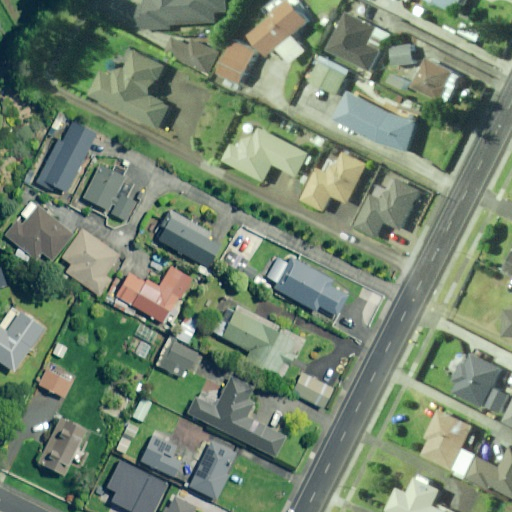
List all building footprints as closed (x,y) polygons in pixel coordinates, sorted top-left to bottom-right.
[(146,0),(147,4),(140,5),(142,26),(142,31),(172,29),(171,25),(215,23),(215,13),(227,12),(226,0),(146,0)] [(313,23),(312,22),(294,0),(292,0),(282,9),(278,4),(276,6),(272,1),(265,8),(274,19),(253,36),(264,48),(271,57),(281,49),(293,64),(309,51),(299,39),(297,36),(313,23)] [(390,0),(386,8),(404,17),(412,0),(390,0)] [(466,6),(468,0),(429,0),(446,8),(457,13),(458,11),(461,3),(466,6)] [(334,18),(338,9),(332,7),(328,16),(334,18)] [(383,51),(381,50),(371,45),(379,28),(365,21),(348,12),(338,32),(329,50),(370,71),(372,72),(383,51)] [(328,27),(332,20),(328,17),(323,23),(328,27)] [(195,46),(179,38),(171,54),(214,75),(224,53),(197,40),(195,46)] [(245,84),(261,50),(239,40),(223,74),(241,83),(245,84)] [(400,66),(416,63),(415,61),(412,45),(392,48),(395,67),(400,66)] [(161,79),(162,80),(169,67),(138,51),(129,70),(126,68),(118,71),(116,76),(105,71),(93,95),(96,97),(144,122),(161,130),(163,126),(173,107),(168,105),(167,104),(168,103),(153,95),(156,90),(160,82),(159,82),(161,79)] [(340,93),(351,72),(322,57),(320,60),(322,61),(312,81),(339,95),(340,93)] [(455,72),(433,61),(428,58),(427,60),(418,79),(413,87),(442,102),(443,100),(449,103),(462,78),(457,75),(454,74),(455,72)] [(389,82),(404,90),(408,82),(393,74),(389,82)] [(395,114),(354,94),(351,92),(342,110),(336,121),(386,146),(410,153),(412,149),(420,122),(419,122),(395,114)] [(61,122),(63,119),(65,114),(57,110),(53,118),(55,118),(61,122)] [(94,133),(72,122),(69,121),(68,122),(65,130),(60,140),(56,139),(55,138),(48,151),(43,161),(33,180),(50,188),(52,185),(64,191),(75,170),(77,171),(79,167),(77,166),(83,154),(85,150),(94,133)] [(242,133),(250,136),(254,128),(247,124),(242,133)] [(297,134),(300,127),(293,124),(290,131),(297,134)] [(279,137),(272,134),(263,129),(258,138),(256,137),(247,138),(242,148),(236,145),(234,144),(225,161),(266,182),(275,164),(278,166),(296,175),(299,177),(311,154),(297,147),(293,144),(279,137)] [(317,142),(324,147),(327,141),(320,137),(319,138),(317,142)] [(366,172),(369,165),(346,153),(340,164),(339,164),(334,166),(330,174),(320,168),(304,201),(326,212),(334,196),(350,204),(352,199),(366,172)] [(122,176),(110,169),(97,163),(84,190),(81,196),(106,209),(109,202),(113,204),(109,213),(111,213),(123,220),(133,201),(119,193),(116,198),(113,196),(123,176),(122,176)] [(27,169),(22,179),(28,182),(33,172),(27,169)] [(403,231),(419,198),(422,191),(399,179),(393,190),(387,193),(383,200),(373,195),(357,228),(380,239),(380,238),(387,223),(403,231)] [(78,195),(82,189),(77,186),(74,193),(78,195)] [(57,221),(37,205),(35,203),(19,223),(17,221),(13,218),(1,233),(16,246),(33,259),(39,251),(50,260),(71,233),(57,221)] [(196,225),(190,222),(167,208),(158,224),(161,227),(155,238),(206,267),(210,260),(219,244),(207,237),(209,232),(196,225)] [(103,274),(109,266),(117,254),(79,227),(73,235),(58,256),(65,261),(67,262),(68,263),(62,270),(67,274),(97,295),(109,279),(103,274)] [(346,295),(342,292),(328,284),(331,279),(289,255),(273,282),(271,286),(272,287),(313,311),(315,308),(317,305),(335,316),(337,310),(342,302),(346,295)] [(239,273),(249,279),(254,269),(245,264),(239,273)] [(160,322),(163,317),(176,297),(177,298),(189,279),(168,266),(163,273),(160,278),(155,286),(143,278),(142,280),(128,271),(126,275),(114,295),(148,315),(154,319),(160,322)] [(63,280),(66,276),(61,273),(60,275),(58,278),(55,276),(53,280),(58,283),(60,278),(63,280)] [(264,280),(257,275),(256,275),(252,280),(261,286),(264,280)] [(168,313),(175,316),(177,311),(172,307),(168,313)] [(32,321),(23,315),(15,309),(14,310),(1,329),(0,328),(0,363),(9,370),(24,350),(27,345),(40,326),(32,321)] [(286,364),(287,362),(290,355),(291,354),(286,351),(292,340),(251,318),(232,309),(225,322),(216,317),(215,320),(210,330),(211,331),(219,335),(218,336),(227,341),(246,351),(241,359),(272,376),(280,361),(286,364)] [(184,315),(173,334),(185,341),(196,322),(184,315)] [(187,367),(195,352),(172,340),(159,367),(179,376),(180,375),(183,368),(186,369),(187,367)] [(501,366),(481,356),(474,353),(473,356),(469,363),(465,360),(461,367),(455,380),(460,382),(455,391),(485,407),(504,370),(511,374),(511,357),(506,354),(501,366)] [(62,397),(71,379),(61,373),(63,369),(54,364),(52,369),(48,367),(46,366),(36,383),(39,385),(62,397)] [(331,387),(300,372),(290,392),(321,408),(331,387)] [(245,399),(250,389),(251,387),(228,375),(216,399),(200,391),(198,390),(195,397),(192,395),(184,412),(273,457),(283,435),(277,432),(249,418),(245,416),(252,402),(245,399)] [(454,469),(476,425),(441,409),(427,437),(432,439),(424,454),(454,469)] [(44,443),(34,462),(61,475),(83,429),(57,416),(47,437),(45,440),(44,443)] [(174,445),(152,435),(150,434),(137,460),(171,477),(173,474),(179,461),(194,469),(188,481),(186,486),(213,499),(225,475),(225,474),(223,473),(228,464),(233,452),(208,440),(207,441),(201,439),(199,443),(201,443),(197,451),(176,441),(174,445)] [(83,453),(79,451),(76,449),(71,458),(78,462),(83,453)] [(511,494),(511,451),(504,467),(482,457),(471,479),(495,490),(496,487),(511,494)] [(150,485),(152,479),(153,477),(131,466),(122,484),(108,477),(104,484),(119,490),(122,491),(117,503),(136,511),(141,501),(142,501),(150,485)] [(434,485),(422,479),(417,477),(410,492),(405,490),(400,487),(389,510),(392,511),(452,511),(441,506),(441,507),(435,505),(443,490),(434,485)] [(185,502),(174,497),(171,495),(169,500),(165,508),(162,506),(158,511),(189,511),(193,506),(185,502)]
